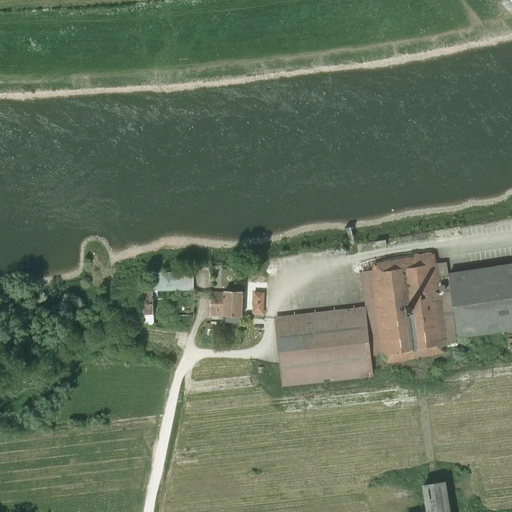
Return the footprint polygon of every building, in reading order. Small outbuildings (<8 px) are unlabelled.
[(361,272),(365,306),(275,316),(276,319),(274,319),(281,387),(373,377),(371,356),(381,355),(382,366),(449,355),(447,347),(457,345),(456,338),(457,338),(511,329),(511,263),(448,272),(446,262),(437,263),(434,254),(429,252),(400,256),(383,258),(369,262),(370,271),(361,272)] [(153,273),(153,290),(194,290),(193,272),(153,273)] [(226,316),(227,292),(224,292),(224,293),(211,292),(210,315),(223,315),(226,316)] [(227,292),(226,316),(241,316),(242,292),(227,292)] [(254,292),(253,312),(262,312),(263,293),(254,292)] [(455,511),(455,509),(450,510),(446,480),(421,484),(426,511),(421,511),(455,511)]
